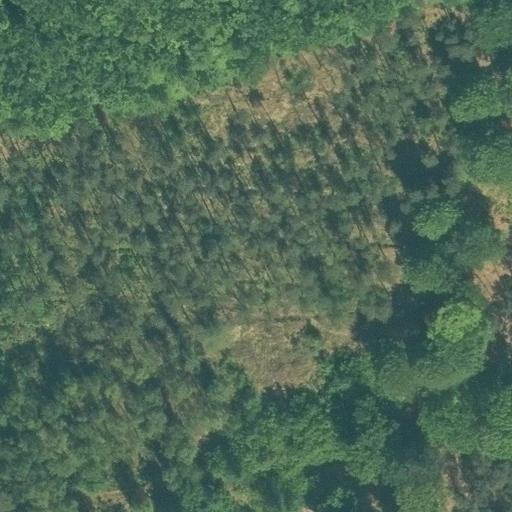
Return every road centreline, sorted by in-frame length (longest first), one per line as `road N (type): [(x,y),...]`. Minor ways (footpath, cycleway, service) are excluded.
road 1 (track): [(417,394),(511,61)]
road 2 (track): [(381,511),(417,394)]
